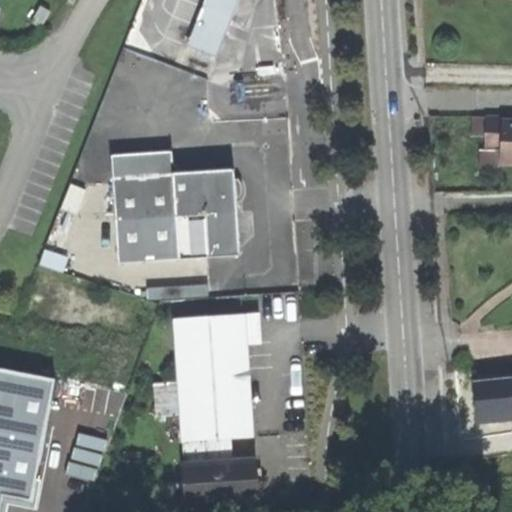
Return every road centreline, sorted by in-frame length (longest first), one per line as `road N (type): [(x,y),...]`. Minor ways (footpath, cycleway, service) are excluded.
road 1 (secondary): [(386,94),(412,456)]
road 2 (residential): [(386,94),(511,98)]
